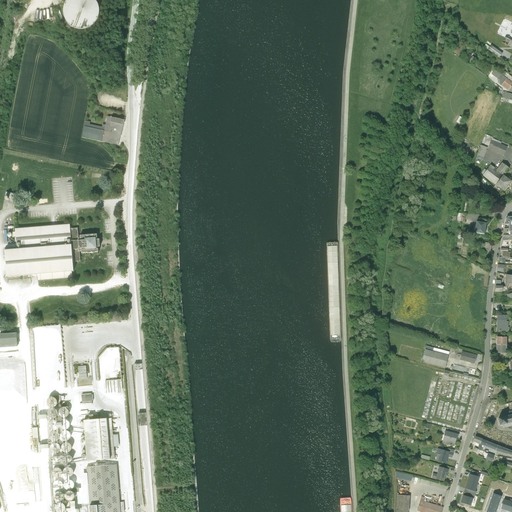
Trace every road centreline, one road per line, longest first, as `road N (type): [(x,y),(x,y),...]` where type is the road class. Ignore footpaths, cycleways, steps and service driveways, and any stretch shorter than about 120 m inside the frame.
road 1 (unclassified): [(134,0),(128,203),(149,511)]
road 2 (unclassified): [(446,511),(482,392),(489,295),(503,214),(511,207)]
road 3 (unknown): [(93,330),(96,398),(121,417),(130,511)]
road 4 (unknown): [(30,511),(29,391),(43,391)]
road 5 (unknown): [(71,388),(81,511)]
road 6 (unknown): [(43,391),(48,511)]
